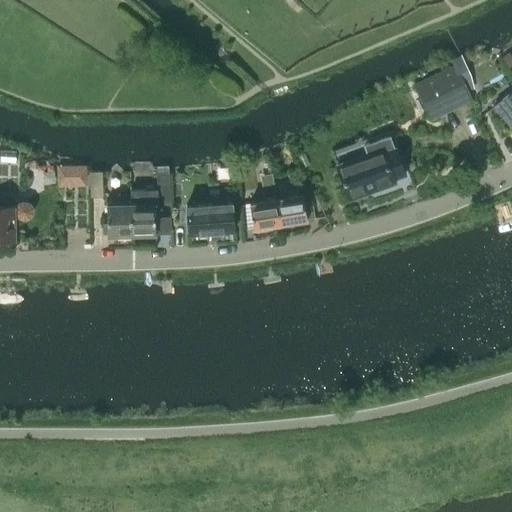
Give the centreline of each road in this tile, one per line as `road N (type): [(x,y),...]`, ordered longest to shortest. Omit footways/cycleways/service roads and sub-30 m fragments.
road 1 (residential): [(0,261),(286,239),(472,193),(511,175)]
road 2 (unclassified): [(0,434),(308,423),(511,377)]
